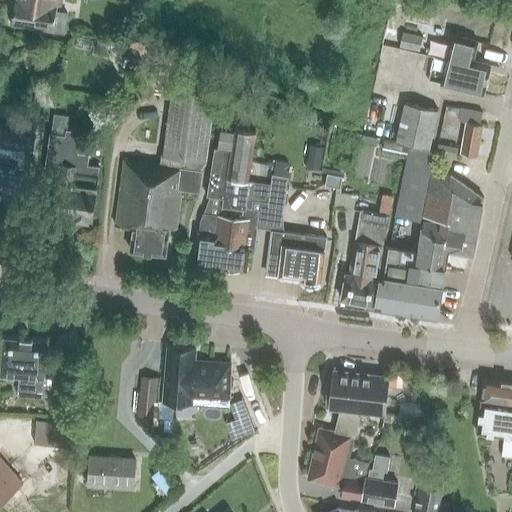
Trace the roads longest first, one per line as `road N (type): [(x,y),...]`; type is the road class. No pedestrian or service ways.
road 1 (secondary): [(297,325),(0,282)]
road 2 (residential): [(462,350),(511,110)]
road 3 (tertiary): [(294,511),(287,480),(297,325)]
road 4 (secondary): [(462,350),(297,325)]
